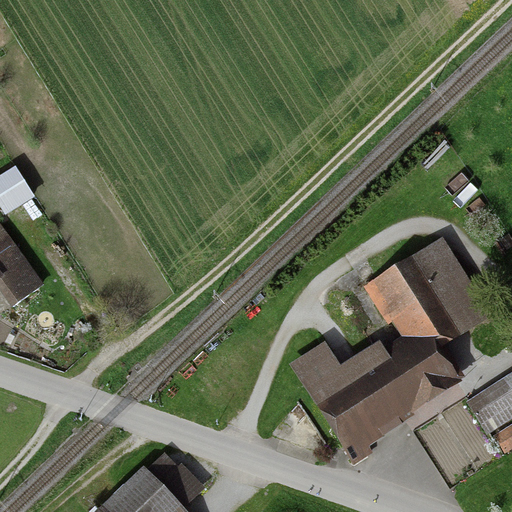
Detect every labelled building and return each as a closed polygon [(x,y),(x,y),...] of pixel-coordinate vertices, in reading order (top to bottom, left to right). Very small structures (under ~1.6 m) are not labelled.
[(31,197),(14,169),(0,177),(0,207),(5,214),(18,205),(26,204),(31,197)] [(454,210),(472,196),(462,182),(453,188),(449,182),(440,190),(454,210)] [(0,289),(13,307),(39,288),(0,234),(0,289)] [(400,316),(412,335),(423,329),(435,348),(458,333),(403,246),(390,255),(400,271),(380,283),(378,280),(366,287),(388,323),(400,316)] [(454,377),(435,348),(423,329),(412,335),(406,339),(412,348),(384,366),(378,356),(341,380),(326,355),(297,374),(343,447),(454,377)] [(511,418),(511,380),(471,407),(489,434),(511,418)] [(511,428),(496,438),(504,451),(511,446),(511,428)] [(107,511),(178,511),(175,509),(193,493),(165,463),(160,462),(107,511)]
